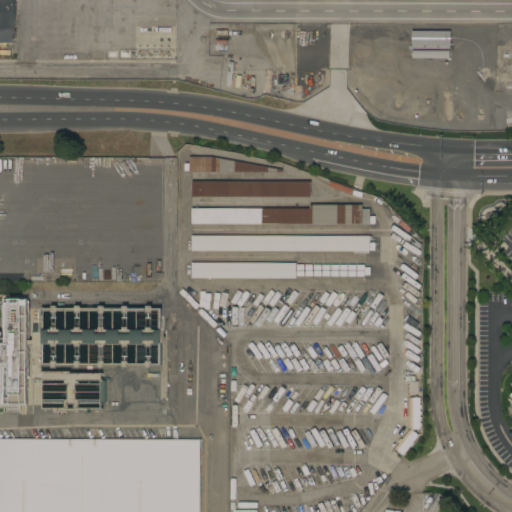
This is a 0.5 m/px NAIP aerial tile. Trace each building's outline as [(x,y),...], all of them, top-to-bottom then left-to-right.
[(0,0),(12,0),(12,43),(0,43),(0,0)] [(478,32),(478,35),(479,35),(479,37),(478,37),(478,42),(479,42),(479,44),(478,44),(478,46),(441,46),(441,32),(478,32)] [(478,55),(478,69),(441,69),(441,66),(440,66),(440,64),(441,64),(441,59),(440,59),(440,57),(441,57),(441,54),(478,55)] [(489,92),(488,96),(461,92),(461,90),(460,90),(460,89),(461,89),(462,87),(489,92)] [(189,172),(189,171),(184,171),(184,163),(189,163),(189,157),(211,157),(281,170),(281,172),(189,172)] [(191,197),(191,182),(287,182),(287,180),(290,180),(290,182),(310,182),(310,197),(191,197)] [(221,209),(221,207),(225,207),(225,209),(309,209),(309,205),(362,205),(361,209),(369,209),(369,224),(288,224),(288,226),(282,226),(282,224),(191,224),(191,208),(221,209)] [(371,236),(371,240),(369,240),(369,243),(374,243),(374,250),(369,250),(369,251),(368,251),(368,254),(353,254),(353,251),(315,251),(315,253),(310,253),(310,251),(191,251),(191,236),(371,236)] [(295,263),(295,278),(191,278),(191,263),(295,263)] [(51,308),(51,306),(56,306),(56,308),(74,308),(74,306),(80,306),(80,308),(98,308),(98,306),(104,306),(104,308),(121,308),(121,306),(128,306),(128,308),(145,308),(145,306),(151,306),(151,308),(161,308),(161,367),(151,367),(151,368),(145,368),(145,366),(128,366),(128,368),(121,368),(121,367),(104,367),(104,368),(98,368),(98,366),(80,366),(80,368),(74,368),(74,366),(56,366),(56,368),(50,368),(50,366),(42,366),(42,371),(70,371),(70,373),(101,373),(101,381),(106,381),(106,403),(101,403),(101,409),(42,409),(42,380),(33,380),(33,345),(26,345),(26,405),(8,405),(8,408),(0,408),(0,332),(1,332),(1,343),(4,343),(5,300),(26,300),(26,340),(33,340),(33,331),(41,331),(41,308),(51,308)] [(420,429),(412,429),(412,431),(418,435),(412,442),(414,443),(410,447),(409,446),(407,449),(408,449),(406,452),(405,451),(405,452),(406,453),(404,455),(403,454),(402,456),(396,451),(398,450),(395,448),(399,443),(397,442),(400,438),(402,439),(409,429),(410,397),(420,397),(420,429)] [(199,511),(0,511),(0,440),(199,440),(199,511)]
